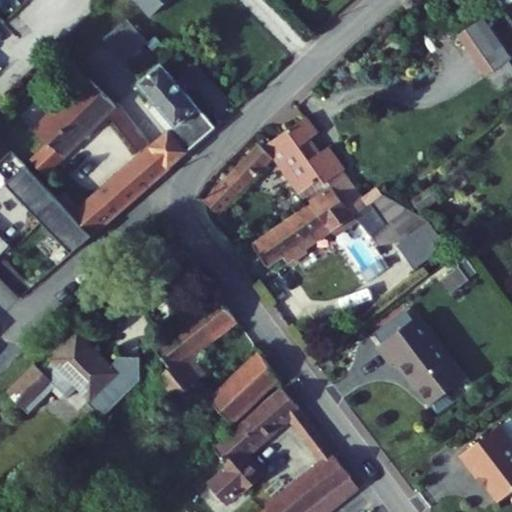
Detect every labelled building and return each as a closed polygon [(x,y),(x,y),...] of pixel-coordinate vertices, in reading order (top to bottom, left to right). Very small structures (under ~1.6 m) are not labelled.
[(147,25),(128,4),(105,23),(124,45),(147,25)] [(459,28),(490,88),(511,75),(511,61),(487,14),(459,28)] [(172,128),(191,150),(218,125),(160,60),(137,80),(172,119),(168,123),(172,128)] [(80,248),(176,162),(157,142),(79,210),(46,175),(121,104),(94,76),(36,130),(52,149),(15,183),(80,248)] [(326,105),(311,116),(326,142),(341,133),(326,105)] [(287,156),(292,163),(326,142),(311,116),(277,140),(278,144),(235,190),(246,200),(287,156)] [(157,142),(176,162),(191,150),(172,128),(157,142)] [(292,163),(313,199),(362,169),(349,147),(333,157),(326,142),(292,163)] [(319,240),(323,245),(361,218),(381,204),(374,195),(359,175),(340,189),(342,192),(283,234),(299,255),(319,240)] [(396,193),(390,184),(374,195),(381,204),(396,193)] [(381,204),(361,218),(383,248),(413,235),(443,213),(396,193),(381,204)] [(0,254),(10,244),(0,233),(0,254)] [(184,315),(193,325),(215,307),(206,296),(184,315)] [(158,364),(183,402),(205,386),(194,368),(245,328),(227,304),(158,364)] [(414,355),(447,399),(465,386),(460,380),(477,366),(435,311),(393,343),(407,361),(414,355)] [(79,379),(95,395),(120,369),(114,364),(80,331),(56,356),(79,379)] [(79,379),(56,356),(44,369),(37,363),(9,392),(31,413),(58,385),(66,394),(79,379)] [(123,356),(114,364),(120,369),(95,395),(89,400),(103,416),(142,379),(142,356),(123,356)] [(217,403),(234,424),(280,378),(263,356),(217,403)] [(460,380),(465,386),(482,373),(477,366),(460,380)] [(237,477),(256,500),(270,487),(254,469),(301,425),(311,437),(318,430),(290,393),(222,458),(237,477)] [(511,426),(502,412),(461,441),(477,464),(480,462),(498,488),(511,478),(511,426)] [(283,511),(321,511),(358,483),(329,447),(318,456),(325,465),(321,468),(328,476),(283,511)] [(256,500),(237,477),(216,496),(218,498),(217,500),(217,501),(218,502),(228,511),(237,511),(251,498),(254,501),(256,500)]
